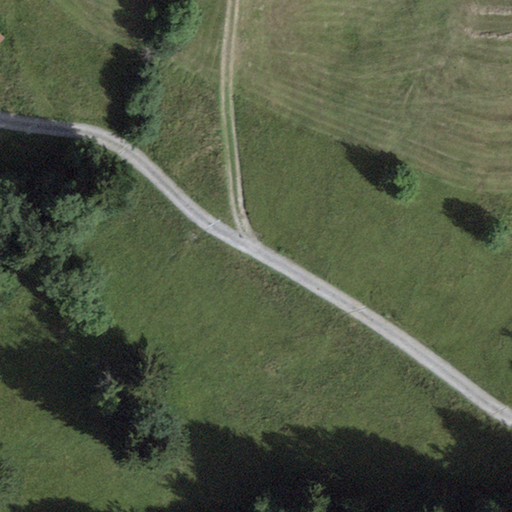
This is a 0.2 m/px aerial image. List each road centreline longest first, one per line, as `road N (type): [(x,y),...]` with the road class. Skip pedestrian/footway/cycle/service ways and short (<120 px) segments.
road 1 (track): [(511,417),(244,250),(146,166),(74,133),(0,117)]
road 2 (track): [(232,0),(244,250)]
